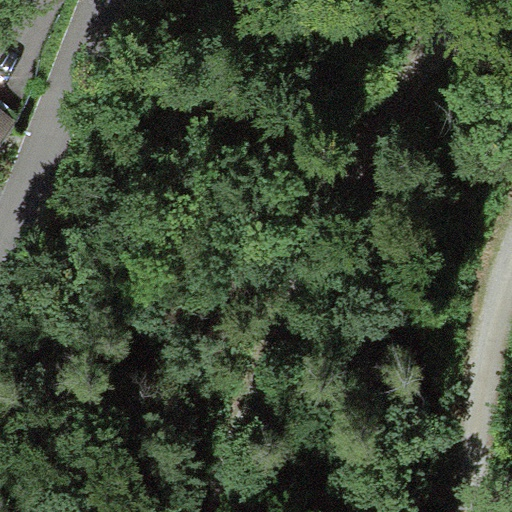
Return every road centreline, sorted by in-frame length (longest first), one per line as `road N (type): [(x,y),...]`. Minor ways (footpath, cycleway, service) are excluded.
road 1 (track): [(207,511),(380,122),(423,53),(478,0)]
road 2 (residential): [(0,249),(104,0)]
road 3 (track): [(511,263),(497,312),(470,511)]
